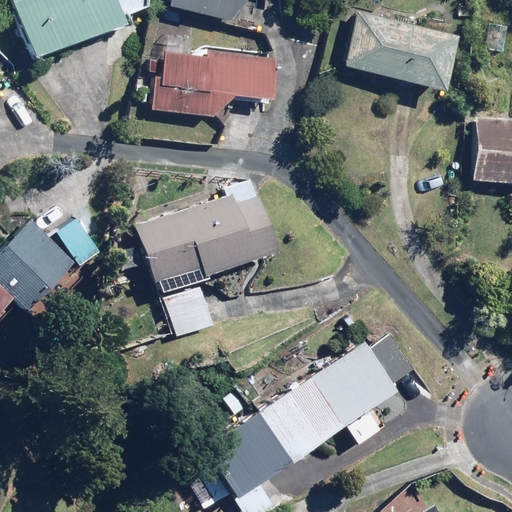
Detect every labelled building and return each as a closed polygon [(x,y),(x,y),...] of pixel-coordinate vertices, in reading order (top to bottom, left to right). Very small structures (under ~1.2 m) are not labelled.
[(11,0),(35,54),(122,17),(120,13),(145,3),(145,0),(11,0)] [(169,0),(169,2),(231,17),(243,0),(169,0)] [(457,33),(357,10),(345,62),(445,85),(457,33)] [(506,23),(488,19),(481,47),(498,52),(506,23)] [(205,53),(164,50),(162,75),(153,74),(150,106),(213,111),(231,91),(275,93),(276,55),(206,47),(205,53)] [(511,118),(474,117),(472,178),(511,179),(511,118)] [(225,191),(133,225),(173,331),(206,319),(190,275),(275,243),(250,176),(224,186),(225,191)] [(0,305),(10,295),(24,308),(71,261),(78,267),(99,247),(68,216),(51,233),(32,215),(0,247),(0,305)] [(204,439),(215,457),(187,474),(207,506),(228,493),(240,511),(254,511),(268,503),(254,481),(396,393),(390,383),(410,371),(392,341),(374,353),(365,338),(204,439)]
